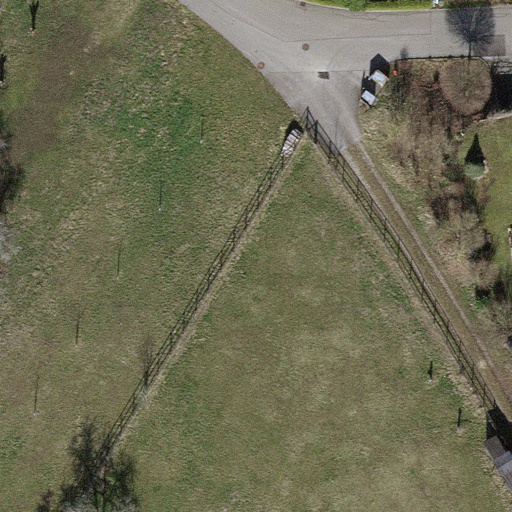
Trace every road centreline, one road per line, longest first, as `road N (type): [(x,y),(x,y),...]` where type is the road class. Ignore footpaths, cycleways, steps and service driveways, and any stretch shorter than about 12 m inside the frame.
road 1 (track): [(267,27),(511,413)]
road 2 (residential): [(226,0),(267,27),(368,40),(511,34)]
